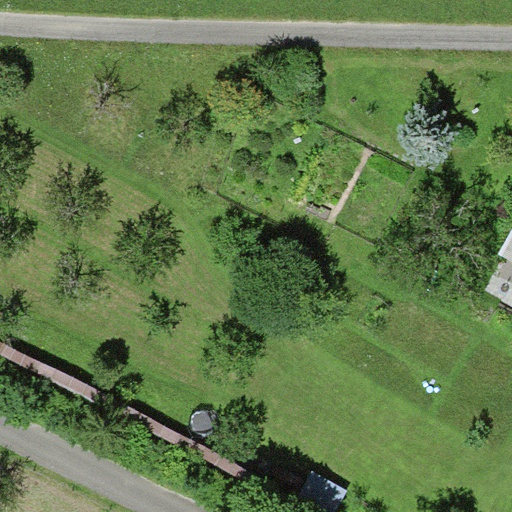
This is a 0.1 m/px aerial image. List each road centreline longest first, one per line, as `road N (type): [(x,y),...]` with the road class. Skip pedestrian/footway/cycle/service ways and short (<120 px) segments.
road 1 (track): [(511,45),(0,27)]
road 2 (unclassified): [(152,511),(0,429)]
